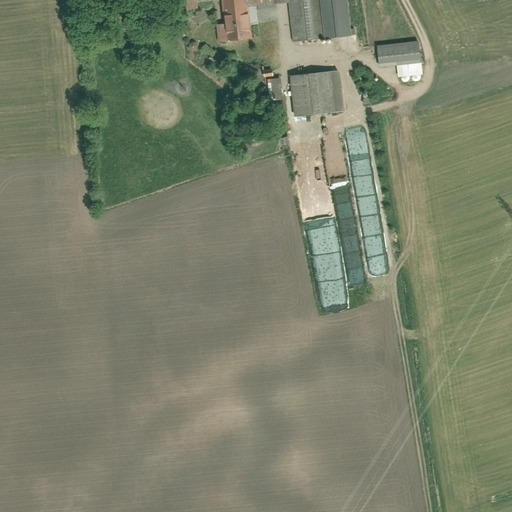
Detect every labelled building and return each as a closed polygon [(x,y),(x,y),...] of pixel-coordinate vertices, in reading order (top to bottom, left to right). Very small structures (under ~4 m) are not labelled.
[(176,0),(178,10),(197,7),(196,0),(176,0)] [(217,39),(250,36),(247,6),(287,1),(291,40),(349,35),(345,0),(218,0),(221,23),(215,24),(217,39)] [(375,47),(378,67),(419,62),(417,42),(375,47)] [(338,70),(287,75),(292,115),(342,110),(338,70)] [(284,78),(271,79),(272,99),(284,98),(284,78)] [(335,186),(348,183),(339,131),(325,134),(335,186)] [(291,136),(280,138),(282,146),(293,143),(291,136)] [(338,211),(351,211),(350,190),(340,191),(341,200),(337,200),(338,211)]
